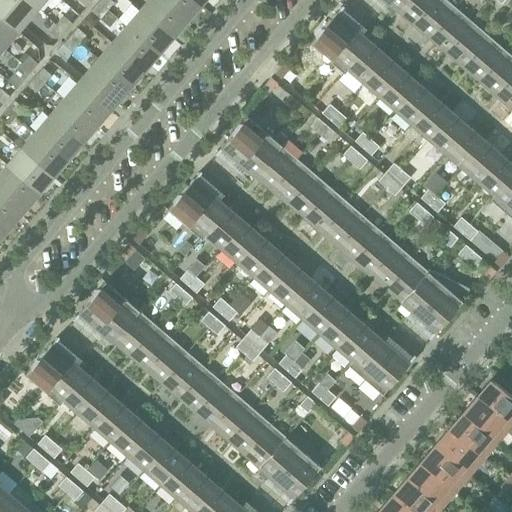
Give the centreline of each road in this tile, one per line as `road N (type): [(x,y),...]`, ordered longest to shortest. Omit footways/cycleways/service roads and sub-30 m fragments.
road 1 (residential): [(20,311),(57,294),(309,0)]
road 2 (residential): [(247,0),(0,290)]
road 3 (residential): [(336,511),(511,306)]
